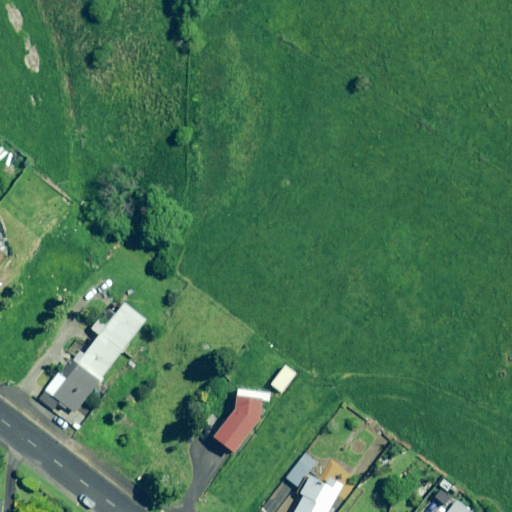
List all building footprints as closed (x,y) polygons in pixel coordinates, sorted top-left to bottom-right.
[(0,290),(9,279),(0,272),(0,290)] [(99,381),(146,320),(124,303),(107,324),(99,318),(91,329),(99,335),(84,355),(79,352),(72,361),(69,359),(59,373),(45,391),(38,399),(54,411),(61,403),(75,413),(99,381)] [(234,389),(233,409),(213,438),(234,452),(260,413),(261,390),(234,389)] [(327,511),(343,484),(329,477),(324,485),(307,476),(298,493),(303,496),(294,511),(327,511)] [(470,511),(456,502),(448,511),(470,511)]
